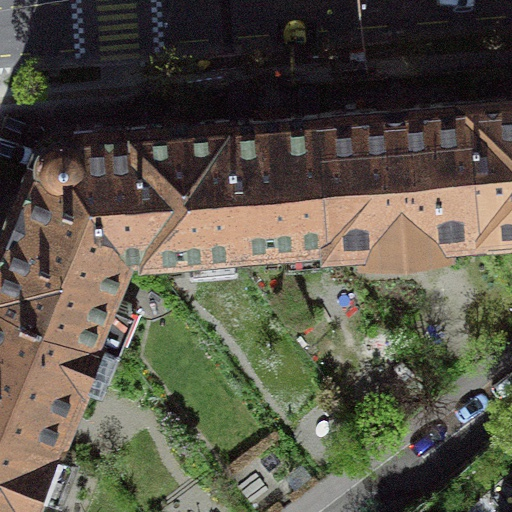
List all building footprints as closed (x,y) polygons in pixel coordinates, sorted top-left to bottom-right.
[(511,95),(470,99),(480,229),(511,226),(511,95)] [(319,112),(329,241),(361,238),(362,250),(450,244),(449,232),(480,229),(470,99),(467,99),(467,100),(393,106),(319,112)] [(329,241),(319,112),(273,116),(230,119),(230,118),(227,118),(236,242),(327,234),(328,241),(329,241)] [(236,242),(227,118),(180,122),(134,125),(143,249),(236,242)] [(14,215),(0,248),(0,293),(117,342),(131,304),(111,296),(116,285),(110,282),(124,250),(143,249),(134,125),(59,132),(56,133),(53,134),(49,136),(47,139),(45,141),(43,145),(14,215)] [(117,342),(0,293),(0,418),(55,442),(82,376),(99,383),(117,342)] [(0,511),(26,511),(55,442),(0,418),(0,511)]
